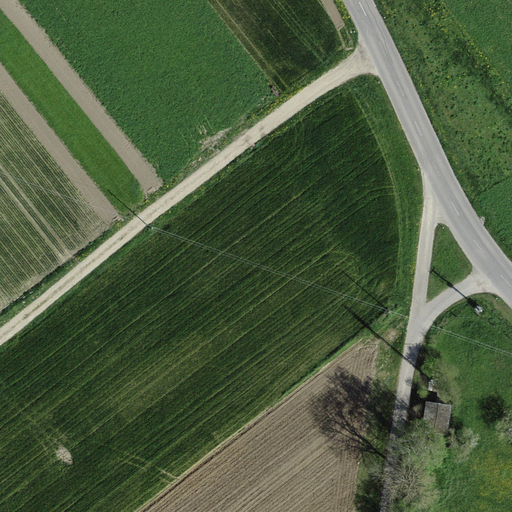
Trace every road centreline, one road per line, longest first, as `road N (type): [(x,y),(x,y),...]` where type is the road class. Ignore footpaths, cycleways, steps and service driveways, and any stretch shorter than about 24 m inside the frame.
road 1 (track): [(0,334),(379,33)]
road 2 (residential): [(413,328),(380,511)]
road 3 (residential): [(433,155),(413,328)]
road 4 (tertiary): [(358,0),(433,155)]
road 5 (tertiary): [(433,155),(509,287)]
